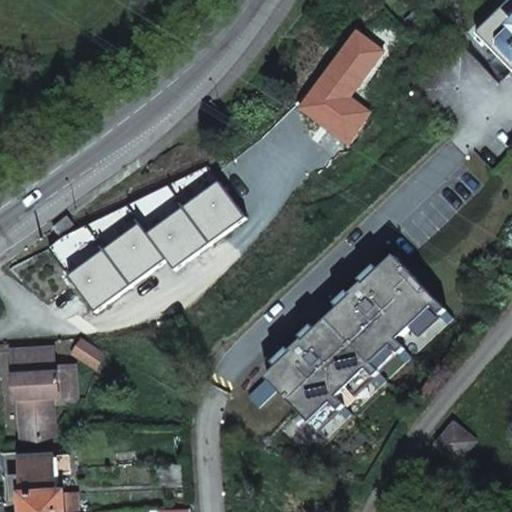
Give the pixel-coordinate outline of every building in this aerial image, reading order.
[(511,0),(477,34),(511,70),(511,0)] [(212,246),(248,218),(220,182),(183,210),(212,246)] [(175,274),(212,246),(183,210),(147,238),(166,262),(175,274)] [(68,217),(59,224),(58,224),(54,228),(59,236),(74,225),(68,217)] [(130,291),(166,262),(147,238),(138,226),(101,255),(128,288),(130,291)] [(92,317),(128,288),(101,255),(100,252),(63,281),(92,317)] [(447,310),(396,256),(270,377),(322,430),(447,310)] [(106,355),(83,341),(82,340),(82,341),(73,355),(96,369),(106,355)] [(53,349),(13,352),(16,400),(20,400),(22,442),(55,440),(53,404),(77,402),(75,367),(54,368),(53,349)] [(459,462),(476,443),(456,426),(439,445),(459,462)] [(20,476),(57,475),(71,474),(70,457),(19,460),(20,476)] [(21,511),(65,511),(65,498),(65,492),(58,493),(57,475),(20,476),(21,492),(21,511)] [(21,492),(20,476),(11,477),(12,488),(12,493),(21,492)] [(79,511),(78,498),(65,498),(65,511),(79,511)]
